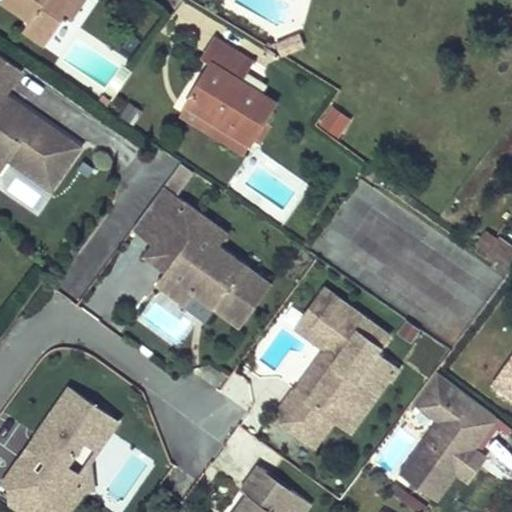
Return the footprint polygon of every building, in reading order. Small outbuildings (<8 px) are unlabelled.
[(11,0),(35,16),(28,26),(49,41),(69,12),(75,15),(85,0),(11,0)] [(96,1),(95,0),(85,0),(75,15),(84,20),(96,1)] [(284,55),(305,46),(299,33),(278,42),(284,55)] [(210,65),(185,105),(249,144),(275,104),(239,82),(251,62),(214,40),(201,60),(210,65)] [(23,69),(0,53),(0,159),(6,163),(10,157),(53,187),(81,146),(37,116),(32,124),(16,113),(22,105),(6,94),(23,69)] [(104,96),(98,104),(107,109),(112,102),(104,96)] [(332,104),(318,123),(339,138),(353,120),(332,104)] [(22,105),(16,113),(32,124),(37,116),(22,105)] [(249,144),(185,105),(180,113),(244,154),(249,144)] [(421,106),(400,136),(410,143),(431,113),(421,106)] [(188,201),(166,185),(134,228),(155,244),(156,244),(188,201)] [(155,244),(146,255),(167,271),(197,231),(221,248),(231,234),(188,201),(156,244),(155,244)] [(167,271),(158,283),(187,304),(196,292),(204,298),(207,294),(217,302),(214,305),(242,326),(272,286),(221,248),(197,231),(167,271)] [(488,254),(499,239),(488,231),(477,246),(488,254)] [(511,248),(499,239),(488,254),(511,271),(511,248)] [(204,298),(214,305),(217,302),(207,294),(204,298)] [(383,372),(392,379),(400,368),(379,352),(392,334),(339,296),(318,325),(333,336),(329,341),(343,352),(339,357),(310,398),(297,388),(276,417),(325,452),(345,424),(337,418),(331,414),(342,398),(356,409),(383,372)] [(326,348),(297,388),(310,398),(339,357),(343,352),(329,341),(333,336),(318,325),(310,336),(326,348)] [(511,362),(494,386),(511,398),(511,362)] [(337,418),(355,430),(392,379),(383,372),(356,409),(342,398),(331,414),(337,418)] [(439,423),(434,432),(402,473),(436,499),(457,471),(474,449),(498,417),(437,372),(422,392),(448,411),(439,423)] [(42,472),(22,458),(4,483),(11,488),(45,511),(69,511),(83,493),(85,491),(72,482),(79,473),(69,466),(87,441),(95,446),(115,418),(72,387),(38,436),(46,441),(41,448),(43,458),(49,462),(42,472)] [(448,411),(422,392),(413,404),(439,423),(448,411)] [(115,418),(95,446),(101,451),(121,422),(115,418)] [(38,436),(22,458),(42,472),(49,462),(43,458),(41,448),(46,441),(38,436)] [(486,458),(474,449),(457,471),(469,480),(486,458)] [(85,491),(83,493),(95,489),(93,462),(83,476),(79,473),(72,482),(85,491)] [(273,511),(287,511),(301,495),(260,465),(243,489),(250,495),(273,511)] [(19,511),(45,511),(11,488),(12,506),(19,511)] [(307,511),(313,504),(301,495),(287,511),(273,511),(250,495),(236,511),(307,511)]
